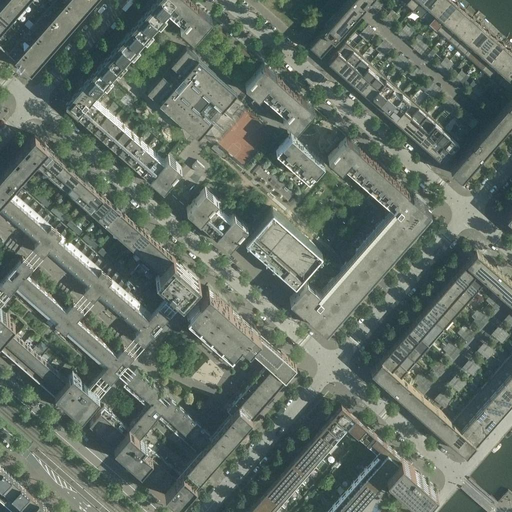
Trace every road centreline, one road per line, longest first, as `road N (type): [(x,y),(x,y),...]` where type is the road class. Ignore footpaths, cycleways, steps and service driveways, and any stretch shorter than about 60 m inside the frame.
road 1 (residential): [(334,366),(34,104)]
road 2 (residential): [(467,213),(224,0)]
road 3 (residential): [(334,366),(467,213)]
road 4 (secondary): [(147,511),(0,380)]
road 5 (residential): [(207,511),(334,366)]
road 6 (residential): [(459,476),(334,366)]
road 7 (residential): [(34,104),(124,0)]
road 8 (secondary): [(0,431),(91,511)]
